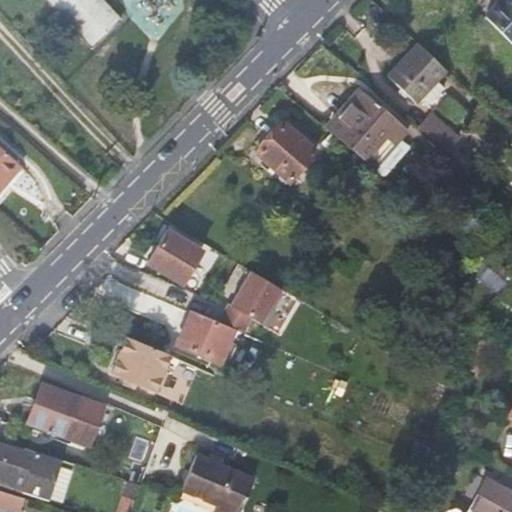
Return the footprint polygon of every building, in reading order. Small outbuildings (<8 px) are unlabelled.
[(120,20),(100,0),(44,0),(89,48),(120,20)] [(511,0),(498,0),(484,15),(511,43),(511,0)] [(437,80),(448,69),(418,41),(386,75),(415,103),(422,97),(429,104),(445,87),(437,80)] [(361,90),(327,128),(383,177),(409,147),(399,139),(406,131),(361,90)] [(256,122),(272,137),(283,125),(267,110),(256,122)] [(432,115),(420,128),(447,152),(458,141),(432,115)] [(283,125),(272,137),(257,154),(288,183),(315,152),(284,124),(283,125)] [(0,148),(0,188),(20,165),(0,148)] [(202,250),(167,229),(146,263),(181,283),(202,250)] [(511,274),(496,261),(489,269),(506,283),(511,278),(511,274)] [(487,267),(478,279),(495,294),(506,283),(489,269),(487,267)] [(219,318),(219,324),(235,330),(244,334),(244,326),(250,317),(259,322),(280,288),(249,270),(229,304),(227,303),(219,318)] [(220,363),(235,330),(219,324),(190,312),(176,344),(220,363)] [(497,344),(477,333),(475,340),(469,356),(485,365),(497,344)] [(153,393),(170,356),(125,337),(109,374),(153,393)] [(40,383),(24,421),(83,446),(99,408),(40,383)] [(0,483),(45,498),(58,459),(26,449),(25,451),(0,443),(0,483)] [(204,450),(202,456),(215,460),(218,454),(204,450)] [(215,460),(202,456),(192,453),(186,469),(181,485),(179,492),(215,504),(214,509),(224,511),(236,511),(250,472),(215,460)] [(72,471),(56,466),(45,498),(63,504),(72,471)] [(174,483),(181,485),(186,469),(179,467),(174,483)] [(482,496),(473,511),(511,511),(511,490),(511,491),(487,478),(478,495),(482,496)] [(13,511),(14,511),(19,496),(0,489),(0,511),(13,511)] [(444,511),(446,510),(427,500),(420,511),(444,511)]
